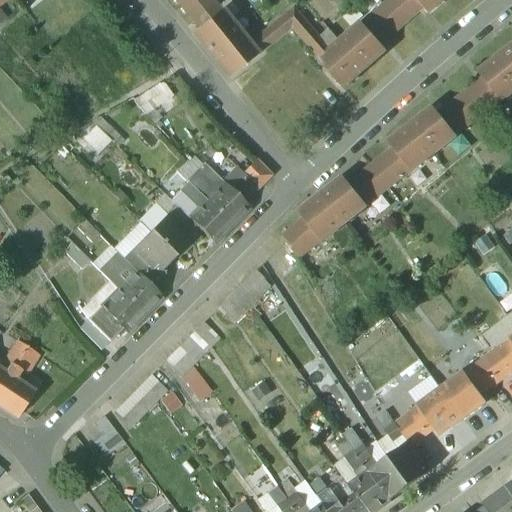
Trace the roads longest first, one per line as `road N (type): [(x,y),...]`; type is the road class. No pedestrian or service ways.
road 1 (residential): [(33,448),(298,185)]
road 2 (residential): [(298,185),(508,0)]
road 3 (residential): [(298,185),(143,0)]
